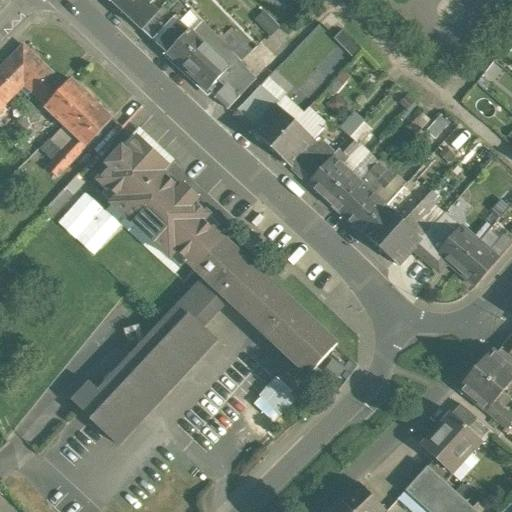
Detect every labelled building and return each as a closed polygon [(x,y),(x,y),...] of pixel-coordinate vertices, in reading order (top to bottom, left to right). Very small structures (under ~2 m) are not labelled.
[(113,0),(111,3),(126,17),(138,5),(135,2),(137,0),(113,0)] [(182,0),(166,0),(154,14),(165,24),(185,3),(185,2),(182,0)] [(185,3),(165,24),(180,39),(184,34),(183,33),(187,29),(191,33),(203,22),(185,3)] [(138,5),(126,17),(131,22),(143,10),(138,5)] [(332,80),(355,55),(322,25),(281,71),(297,86),(309,72),(316,78),(322,71),(332,80)] [(191,33),(187,29),(183,33),(184,34),(180,39),(166,54),(206,90),(227,66),(191,33)] [(337,37),(354,56),(362,50),(345,30),(337,37)] [(22,48),(3,67),(22,86),(42,66),(22,48)] [(64,85),(42,66),(22,86),(43,107),(64,85)] [(3,67),(0,69),(0,103),(2,106),(22,86),(3,67)] [(64,85),(43,107),(64,127),(91,100),(69,79),(64,85)] [(91,100),(64,127),(75,138),(84,147),(85,147),(112,120),(91,100)] [(252,119),(240,108),(232,116),(244,127),(252,119)] [(294,124),(275,108),(259,125),(251,134),(269,151),(294,124)] [(357,113),(345,124),(361,141),(373,129),(357,113)] [(419,115),(406,130),(414,138),(428,122),(419,115)] [(259,125),(252,119),(244,127),(251,134),(259,125)] [(294,124),(269,151),(288,168),(312,141),(294,124)] [(75,138),(45,169),(55,178),(84,147),(75,138)] [(180,190),(162,173),(168,167),(137,139),(124,152),(121,149),(107,165),(110,168),(97,181),(106,189),(101,195),(180,268),(185,262),(194,270),(222,240),(214,232),(219,226),(194,202),(198,198),(184,186),(180,190)] [(348,139),(337,151),(342,155),(347,159),(357,147),(348,139)] [(315,176),(307,185),(325,202),(349,175),(331,158),(315,176)] [(376,165),(359,184),(367,191),(370,188),(373,184),(384,172),(376,165)] [(315,176),(303,166),(299,170),(295,174),(307,185),(315,176)] [(393,180),(384,172),(373,184),(377,187),(382,192),(393,180)] [(349,175),(325,202),(343,218),(367,191),(359,184),(349,175)] [(367,191),(343,218),(360,234),(384,208),(367,191)] [(62,219),(96,250),(121,223),(87,192),(62,219)] [(411,197),(400,209),(405,213),(409,217),(420,205),(411,197)] [(420,205),(409,217),(412,220),(417,224),(428,212),(420,205)] [(384,208),(360,234),(378,251),(402,224),(384,208)] [(421,241),(402,224),(378,251),(397,267),(411,251),(421,241)] [(478,245),(459,228),(436,255),(436,256),(446,264),(455,272),(478,245)] [(511,242),(511,239),(505,233),(494,246),(499,250),(503,253),(511,242)] [(335,343),(223,239),(222,240),(194,270),(203,278),(204,278),(226,299),(307,374),(335,343)] [(421,241),(411,251),(437,275),(446,264),(436,256),(436,255),(421,241)] [(496,261),(478,245),(455,272),(473,288),(496,261)] [(203,278),(96,394),(85,384),(69,400),(89,418),(88,420),(116,445),(213,340),(199,327),(226,299),(204,278),(203,278)] [(511,341),(510,339),(495,356),(509,367),(511,363),(511,341)] [(495,356),(490,351),(473,370),(501,393),(511,380),(511,370),(509,367),(495,356)] [(501,393),(473,370),(457,389),(485,412),(501,393)] [(279,376),(260,394),(281,415),(300,396),(279,376)] [(487,429),(459,406),(452,414),(479,439),(487,429)] [(492,410),(488,415),(492,419),(496,414),(492,410)] [(496,414),(492,419),(504,429),(511,420),(500,410),(496,414)] [(450,412),(419,446),(434,460),(452,476),(482,442),(479,439),(452,414),(450,412)] [(452,476),(434,460),(427,468),(445,484),(452,476)] [(475,511),(445,484),(427,468),(406,492),(427,511),(475,511)] [(383,511),(385,510),(360,484),(342,502),(351,511),(383,511)] [(427,511),(406,492),(397,500),(410,511),(427,511)] [(351,511),(342,502),(330,511),(351,511)]
